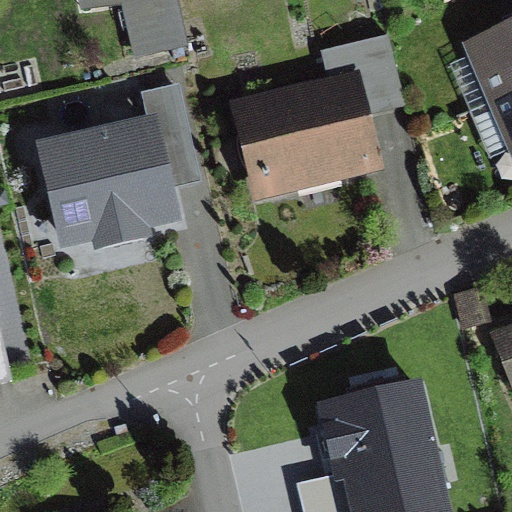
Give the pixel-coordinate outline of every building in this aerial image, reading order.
[(83,0),(90,28),(138,23),(184,12),(180,0),(83,0)] [(197,64),(184,12),(138,23),(151,76),(197,64)] [(493,99),(511,90),(511,33),(473,50),(493,99)] [(511,90),(493,99),(511,144),(511,90)] [(377,91),(243,122),(264,211),(398,180),(377,91)] [(195,241),(167,130),(49,160),(77,270),(195,241)] [(0,326),(0,379),(9,378),(0,326)] [(511,334),(499,339),(511,372),(511,334)] [(441,511),(417,417),(281,450),(290,488),(351,473),(360,511),(441,511)]
